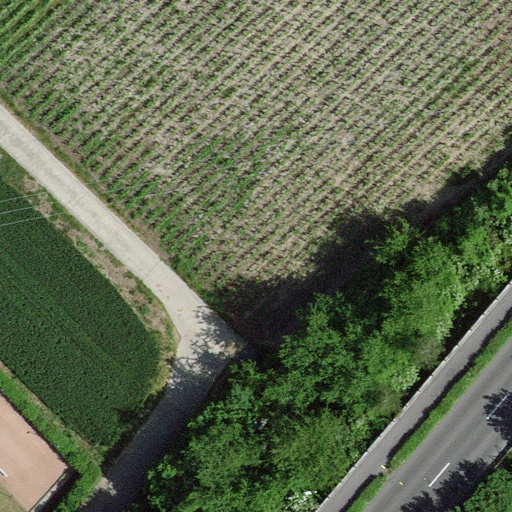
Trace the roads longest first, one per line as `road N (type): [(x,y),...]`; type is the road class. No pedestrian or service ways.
road 1 (track): [(205,344),(172,289),(0,123)]
road 2 (unclassified): [(100,511),(177,407),(205,344)]
road 3 (tertiary): [(404,511),(511,383)]
